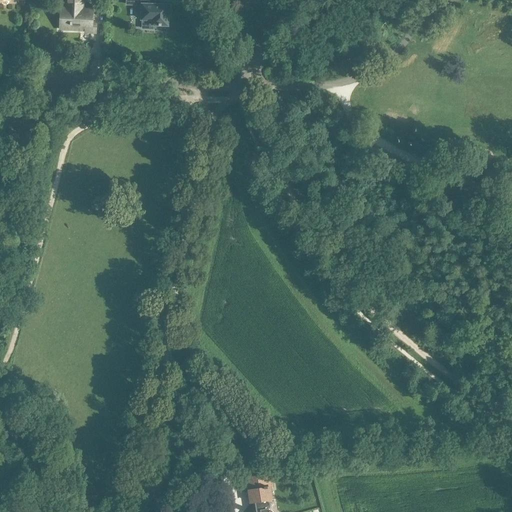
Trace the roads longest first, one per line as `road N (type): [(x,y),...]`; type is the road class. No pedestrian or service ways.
road 1 (track): [(511,414),(423,354),(349,290),(286,206),(242,89)]
road 2 (track): [(212,114),(139,469),(148,511)]
road 3 (track): [(0,370),(70,134),(88,124),(187,117),(193,101)]
road 4 (residential): [(242,89),(0,78)]
road 5 (track): [(342,81),(358,130),(511,207)]
road 6 (track): [(164,348),(231,475),(228,511)]
